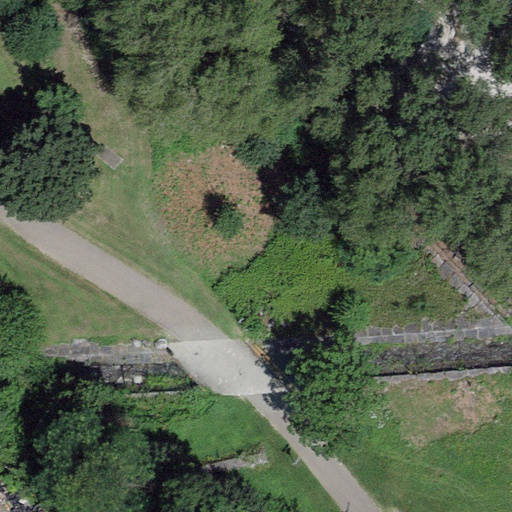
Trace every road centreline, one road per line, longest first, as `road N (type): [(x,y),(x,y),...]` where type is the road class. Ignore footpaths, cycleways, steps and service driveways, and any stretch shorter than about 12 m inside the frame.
road 1 (track): [(192,332),(273,405),(362,511)]
road 2 (track): [(0,194),(192,332)]
